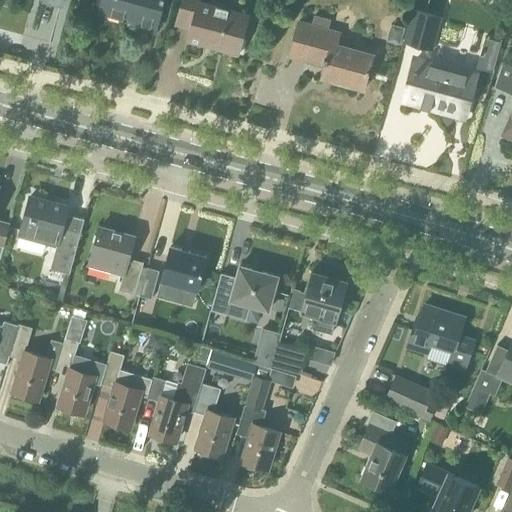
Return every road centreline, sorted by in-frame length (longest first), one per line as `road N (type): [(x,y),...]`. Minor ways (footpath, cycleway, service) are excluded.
road 1 (secondary): [(511,254),(0,105)]
road 2 (residential): [(252,511),(0,432)]
road 3 (residential): [(286,511),(393,272)]
